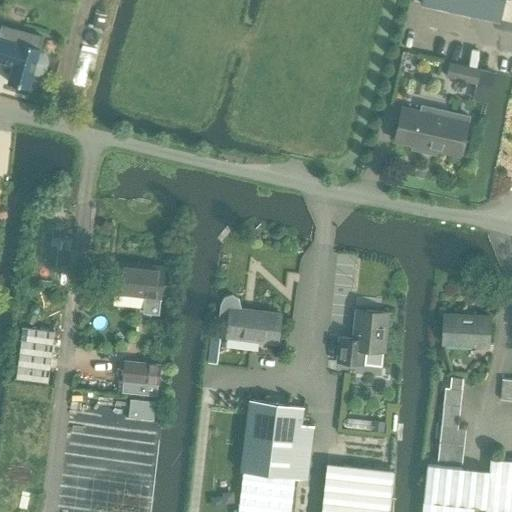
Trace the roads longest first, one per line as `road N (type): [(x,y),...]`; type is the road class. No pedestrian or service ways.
road 1 (unclassified): [(511,232),(0,117)]
road 2 (track): [(195,511),(207,411),(218,393)]
